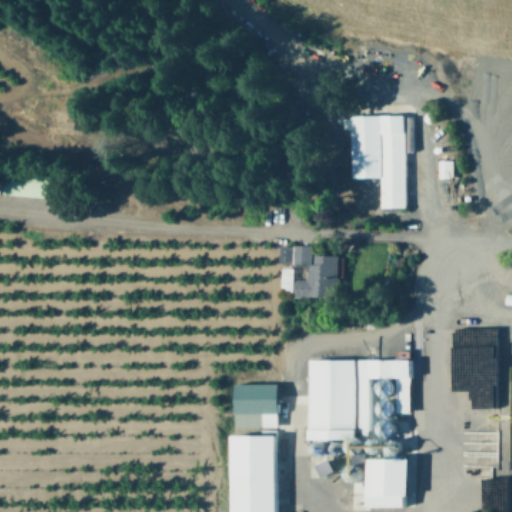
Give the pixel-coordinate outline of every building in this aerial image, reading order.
[(381,207),(407,206),(405,114),(349,115),(351,177),(381,176),(381,207)] [(341,254),(315,254),(315,244),(297,244),(297,263),(309,263),(309,279),(296,278),(296,267),(285,267),(284,290),(297,290),(297,296),(340,296),(341,254)] [(412,357),(311,358),(311,440),(329,440),(329,437),(359,437),(359,427),(369,427),(369,376),(381,376),(381,394),(387,394),(387,407),(383,407),(383,416),(395,416),(395,411),(412,411),(412,357)] [(282,382),(237,383),(237,426),(282,425),(282,382)] [(280,511),(280,434),(233,434),(233,511),(280,511)] [(370,506),(409,505),(409,494),(414,494),(413,457),(370,457),(370,506)]
